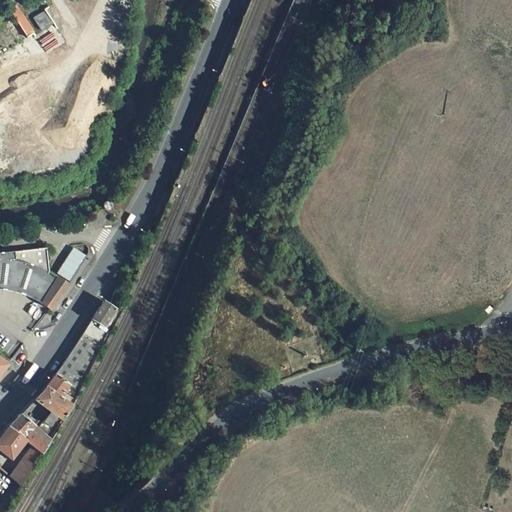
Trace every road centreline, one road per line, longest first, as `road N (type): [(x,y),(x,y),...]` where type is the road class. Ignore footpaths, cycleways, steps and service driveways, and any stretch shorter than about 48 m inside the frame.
road 1 (tertiary): [(510,330),(345,368),(261,401),(135,511)]
road 2 (primary): [(233,0),(165,166),(123,243)]
road 3 (primary): [(123,243),(0,413)]
road 4 (residential): [(123,243),(89,234),(0,244)]
